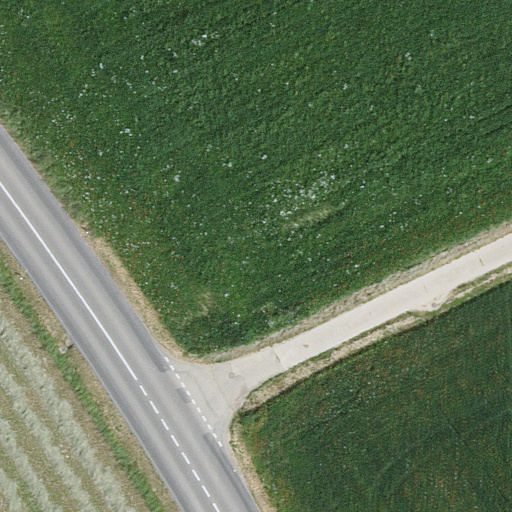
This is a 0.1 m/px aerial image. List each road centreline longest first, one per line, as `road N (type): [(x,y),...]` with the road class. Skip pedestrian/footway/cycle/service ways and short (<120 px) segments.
road 1 (secondary): [(219,511),(0,182)]
road 2 (track): [(162,419),(511,248)]
